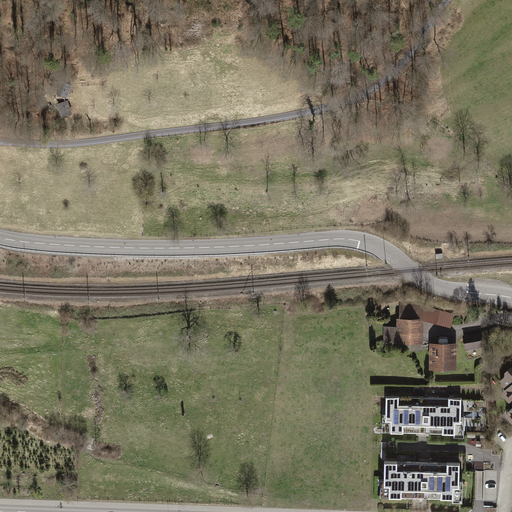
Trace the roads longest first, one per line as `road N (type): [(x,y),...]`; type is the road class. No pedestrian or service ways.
road 1 (tertiary): [(0,237),(195,248),(344,239),(387,251),(440,287),(511,297)]
road 2 (track): [(0,141),(72,141),(297,114),(372,90),(406,58),(443,0)]
